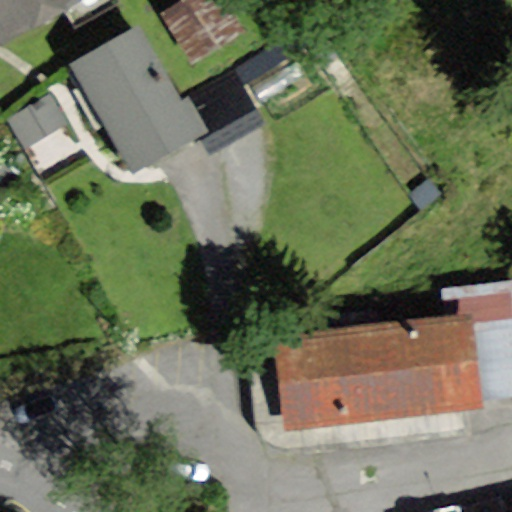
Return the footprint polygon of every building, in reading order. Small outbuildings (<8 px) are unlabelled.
[(0,0),(0,38),(67,0),(0,0)] [(219,0),(193,0),(159,19),(187,69),(241,39),(219,0)] [(135,34),(76,67),(87,87),(78,93),(98,128),(104,125),(107,123),(132,167),(191,135),(135,34)] [(46,96),(1,121),(36,185),(81,160),(46,96)] [(469,320),(279,342),(289,429),(384,419),(479,408),(469,320)]
